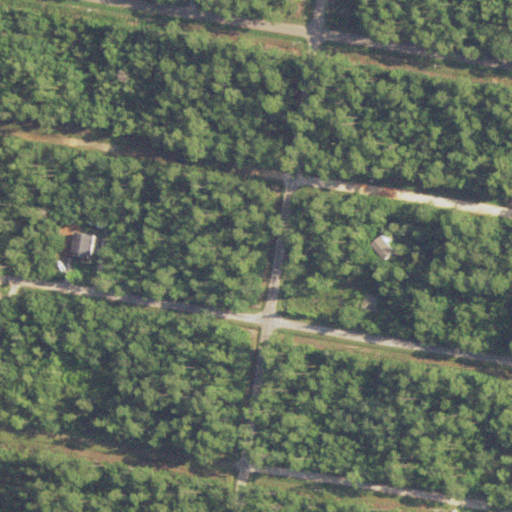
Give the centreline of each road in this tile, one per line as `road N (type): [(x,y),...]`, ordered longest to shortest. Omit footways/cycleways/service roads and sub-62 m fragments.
road 1 (residential): [(241,511),(327,0)]
road 2 (residential): [(0,425),(511,509)]
road 3 (residential): [(0,129),(511,213)]
road 4 (residential): [(0,276),(511,358)]
road 5 (residential): [(120,0),(511,63)]
